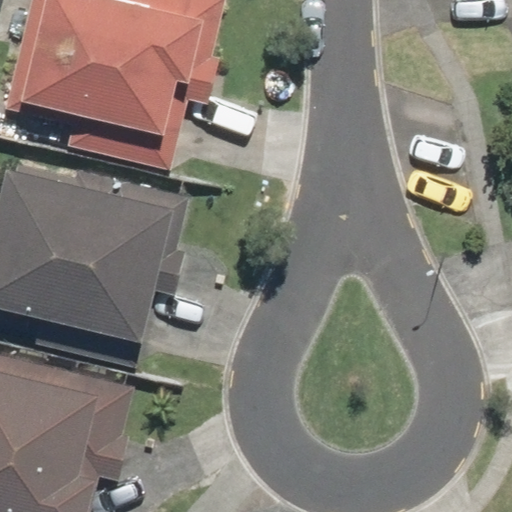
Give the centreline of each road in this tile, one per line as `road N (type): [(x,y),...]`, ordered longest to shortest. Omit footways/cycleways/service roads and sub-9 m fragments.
road 1 (residential): [(354,164),(433,339),(431,429),(415,465),(344,477),(289,459),(262,386),(275,343),(302,302)]
road 2 (residential): [(347,0),(354,164)]
road 3 (residential): [(302,302),(354,164)]
